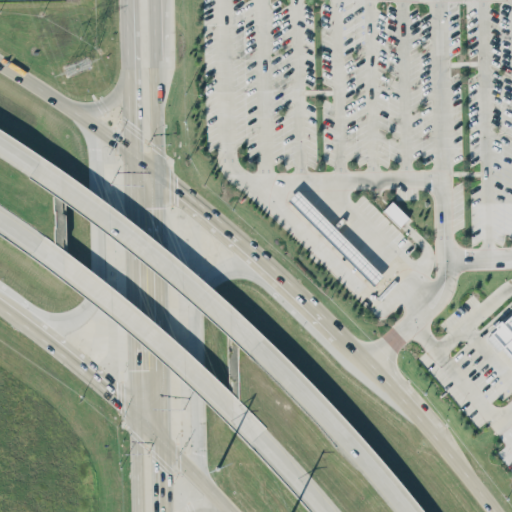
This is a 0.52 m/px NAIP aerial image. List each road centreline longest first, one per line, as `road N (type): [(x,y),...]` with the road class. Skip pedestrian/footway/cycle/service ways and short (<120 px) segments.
road 1 (secondary): [(409,408),(256,282),(227,273),(206,279),(193,293),(186,324),(188,452),(204,483)]
road 2 (secondary): [(0,306),(38,321),(64,320),(88,296),(94,274),(87,144),(32,84)]
road 3 (secondary): [(494,511),(291,283)]
road 4 (secondary): [(127,0),(135,304)]
road 5 (motorway): [(258,345),(36,167)]
road 6 (motorway): [(38,245),(136,316),(233,408)]
road 7 (secondary): [(159,511),(156,269)]
road 8 (motorway): [(405,511),(349,439),(258,345)]
road 9 (secondary): [(291,283),(154,167)]
road 10 (secondary): [(135,154),(0,63)]
road 11 (motorway): [(27,327),(136,416)]
road 12 (motorway): [(233,408),(327,511)]
road 13 (secondary): [(136,416),(230,511)]
